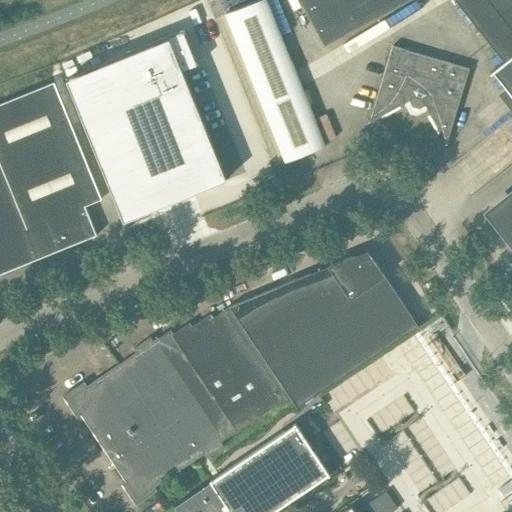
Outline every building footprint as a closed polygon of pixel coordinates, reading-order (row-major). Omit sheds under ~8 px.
[(257,0),(225,13),(285,162),(325,145),(266,0),(257,0)] [(511,0),(300,0),(324,45),(408,0),(457,0),(505,60),(490,72),(491,74),(493,72),(511,95),(511,194),(490,212),(511,239),(511,0)] [(123,222),(227,180),(197,106),(181,68),(193,63),(181,33),(134,52),(131,53),(130,51),(126,52),(127,54),(87,71),(87,70),(65,79),(123,222)] [(469,66),(393,44),(370,122),(409,101),(412,107),(419,108),(425,105),(446,145),(469,66)] [(0,273),(39,258),(53,252),(97,235),(89,216),(84,204),(101,198),(67,113),(61,100),(54,82),(0,103),(0,273)] [(351,256),(230,306),(257,347),(287,393),(296,406),(418,325),(380,268),(367,250),(351,256)] [(190,322),(173,333),(205,381),(236,428),(270,404),(276,400),(287,393),(257,347),(230,306),(213,317),(211,314),(192,326),(190,322)] [(84,382),(63,396),(77,417),(81,414),(103,447),(126,481),(121,483),(136,505),(152,494),(157,490),(153,485),(179,467),(197,455),(212,478),(220,474),(207,454),(222,444),(219,439),(236,428),(205,381),(173,333),(170,329),(153,341),(150,337),(134,348),(137,352),(113,368),(103,374),(87,385),(84,382)] [(174,511),(355,511),(352,507),(343,511),(269,511),(331,471),(298,422),(293,425),(276,400),(270,404),(287,428),(220,474),(212,478),(194,491),(175,504),(174,511)] [(511,489),(511,480),(498,489),(503,496),(511,489)]
